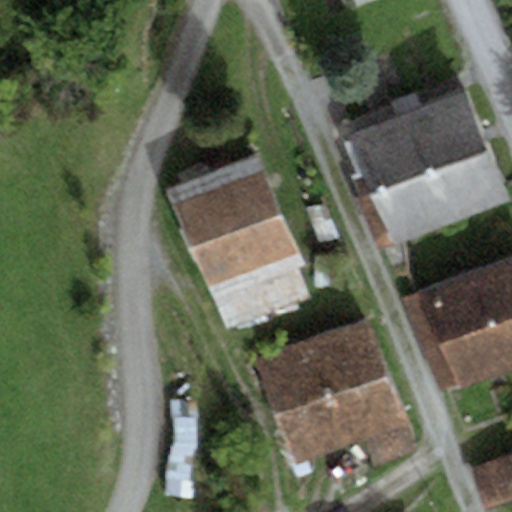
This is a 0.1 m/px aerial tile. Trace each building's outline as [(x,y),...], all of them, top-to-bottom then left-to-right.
[(351,138),(373,195),(490,150),(468,93),(351,138)] [(394,247),(510,202),(490,150),(373,195),(394,247)] [(256,153),(166,191),(225,330),(307,296),(295,267),(303,264),(256,153)] [(511,257),(417,293),(405,298),(439,389),(451,384),(454,393),(511,371),(511,257)] [(369,320),(258,361),(298,468),(369,442),(380,470),(420,455),(369,320)] [(511,452),(466,470),(481,511),(482,511),(511,500),(511,452)]
